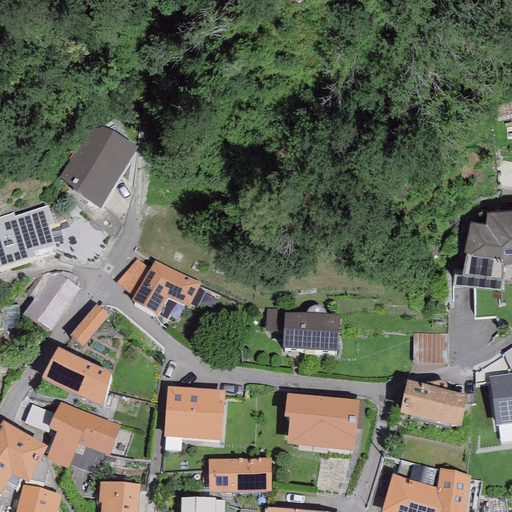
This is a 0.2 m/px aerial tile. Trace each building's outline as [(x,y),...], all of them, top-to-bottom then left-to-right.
[(95,125),(58,179),(100,214),(138,150),(95,125)] [(511,204),(486,206),(485,217),(468,215),(457,260),(452,258),(446,281),(505,287),(508,258),(511,257),(511,204)] [(14,215),(0,218),(0,271),(36,261),(34,255),(54,249),(48,229),(53,227),(47,208),(14,218),(14,215)] [(135,298),(149,271),(136,260),(116,285),(135,298)] [(201,286),(153,263),(149,271),(135,298),(132,304),(157,319),(168,301),(187,310),(201,286)] [(55,274),(37,277),(25,294),(35,300),(22,317),(47,335),(79,291),(76,288),(77,286),(77,282),(76,279),(73,276),(70,275),(65,274),(60,274),(55,274)] [(108,317),(95,306),(68,338),(82,349),(108,317)] [(339,317),(284,315),(283,353),(338,354),(339,317)] [(418,333),(418,364),(450,365),(450,334),(418,333)] [(111,373),(57,347),(42,377),(104,407),(111,373)] [(511,377),(489,381),(495,429),(511,426),(511,377)] [(406,385),(399,417),(460,430),(467,398),(406,385)] [(225,392),(167,388),(163,439),(222,443),(225,392)] [(364,402),(286,393),(283,418),(290,419),(287,444),(353,452),(356,429),(361,430),(364,402)] [(121,425),(59,401),(48,428),(57,431),(45,460),(68,468),(78,444),(109,456),(121,425)] [(47,447),(3,421),(0,425),(0,492),(12,474),(27,481),(28,479),(43,483),(47,463),(40,459),(47,447)] [(271,458),(209,457),(208,493),(270,494),(271,458)] [(411,483),(391,476),(380,511),(432,511),(436,490),(438,475),(415,468),(411,483)] [(440,470),(438,475),(436,490),(432,511),(465,511),(470,478),(440,470)] [(136,511),(139,484),(100,481),(98,503),(101,503),(99,511),(136,511)] [(56,511),(61,494),(22,484),(14,511),(56,511)] [(224,511),(224,503),(215,502),(215,501),(180,501),(179,511),(224,511)]
